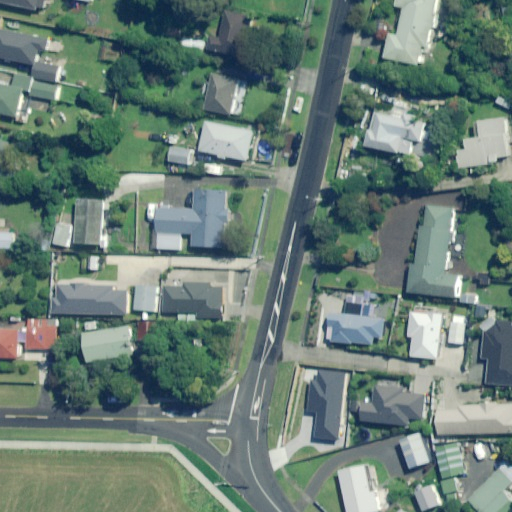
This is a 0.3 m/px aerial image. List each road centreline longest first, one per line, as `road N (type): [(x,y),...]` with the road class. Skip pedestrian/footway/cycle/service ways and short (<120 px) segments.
road 1 (tertiary): [(342,0),(251,425)]
road 2 (residential): [(170,421),(0,416)]
